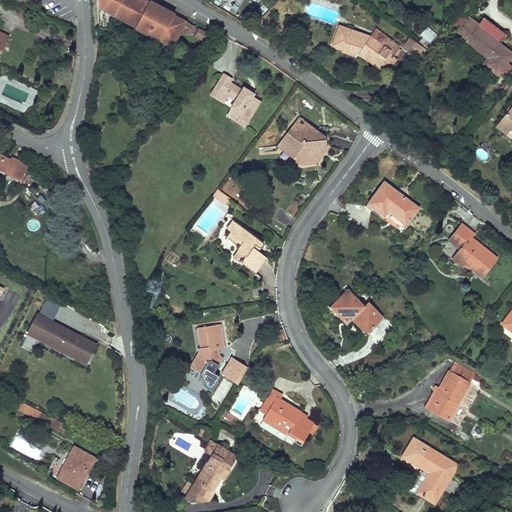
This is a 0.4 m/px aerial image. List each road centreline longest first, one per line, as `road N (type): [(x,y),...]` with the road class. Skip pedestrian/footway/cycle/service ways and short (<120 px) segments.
road 1 (residential): [(373,123),(289,254),(293,325),(336,388),(346,432),(322,485),(298,499)]
road 2 (tertiary): [(89,194),(105,231),(135,370),(125,511)]
road 3 (residential): [(181,0),(373,123)]
road 4 (residential): [(373,123),(511,233)]
